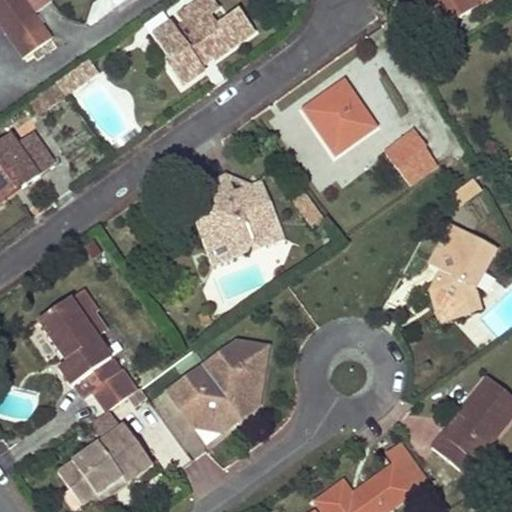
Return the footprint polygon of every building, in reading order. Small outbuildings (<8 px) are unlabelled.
[(0,0),(0,20),(25,56),(51,38),(33,13),(24,0),(0,0)] [(51,0),(24,0),(33,13),(51,0)] [(222,51),(252,30),(237,11),(218,25),(209,14),(217,8),(211,0),(199,0),(178,16),(184,24),(175,31),(156,45),(169,62),(166,65),(180,86),(203,70),(201,67),(222,51)] [(423,0),(442,28),(485,1),(483,0),(423,0)] [(170,25),(152,39),(156,45),(175,31),(170,25)] [(79,67),(56,82),(64,94),(87,78),(79,67)] [(25,104),(34,116),(64,94),(56,82),(25,104)] [(322,134),(336,152),(374,124),(343,84),(328,94),(317,102),(324,111),(317,117),(326,131),(322,134)] [(324,111),(317,102),(306,110),(322,134),(326,131),(317,117),(324,111)] [(426,147),(414,131),(385,152),(397,169),(400,167),(411,183),(434,165),(422,149),(426,147)] [(8,138),(0,143),(0,198),(19,184),(22,189),(54,167),(32,135),(15,147),(8,138)] [(262,244),(281,236),(259,183),(232,194),(226,175),(215,183),(197,222),(209,251),(228,243),(247,250),(251,239),(262,244)] [(478,196),(469,182),(453,193),(461,206),(478,196)] [(0,198),(0,205),(22,189),(19,184),(0,198)] [(456,209),(461,206),(453,193),(448,196),(456,209)] [(308,194),(293,202),(309,233),(324,225),(308,194)] [(486,246),(450,227),(429,267),(441,274),(432,290),(438,303),(436,306),(442,309),(457,317),(472,313),(480,301),(477,290),(488,268),(477,263),(486,246)] [(228,243),(209,251),(214,263),(247,250),(228,243)] [(477,263),(488,268),(496,251),(486,246),(477,263)] [(129,396),(134,392),(97,340),(107,333),(94,315),(97,313),(82,293),(39,323),(67,363),(58,369),(71,386),(85,377),(109,410),(121,401),(129,396)] [(258,407),(269,348),(238,342),(169,392),(180,409),(198,412),(212,402),(222,416),(239,419),(243,404),(258,407)] [(511,416),(511,397),(488,378),(457,414),(466,421),(450,441),(441,433),(430,447),(458,470),(469,456),(475,461),(511,416)] [(136,406),(148,398),(141,388),(134,392),(129,396),(136,406)] [(239,421),(239,419),(222,416),(212,402),(198,412),(180,409),(206,444),(239,421)] [(122,427),(109,410),(89,424),(102,441),(59,472),(74,492),(79,488),(91,505),(98,499),(125,480),(129,486),(155,467),(125,425),(122,427)] [(457,414),(441,433),(450,441),(466,421),(457,414)] [(315,502),(320,509),(315,511),(387,511),(429,481),(403,443),(385,456),(392,465),(351,496),(341,482),(330,490),(315,502)] [(469,456),(458,470),(464,475),(475,461),(469,456)] [(125,480),(98,499),(102,505),(129,486),(125,480)] [(79,488),(74,492),(85,509),(91,505),(79,488)]
